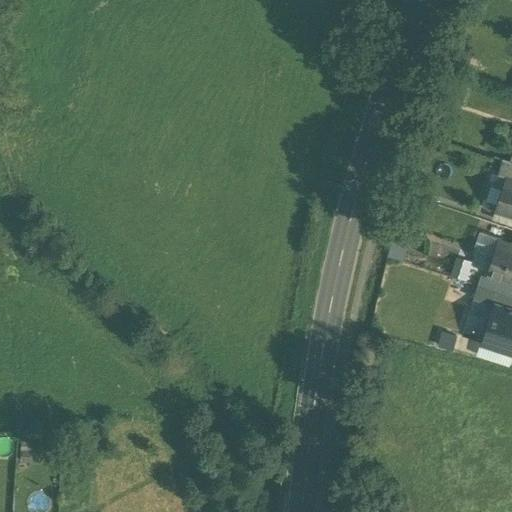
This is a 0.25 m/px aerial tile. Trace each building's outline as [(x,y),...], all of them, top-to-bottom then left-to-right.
[(511,162),(510,162),(503,159),(498,175),(506,177),(506,176),(511,177),(511,162)] [(511,177),(506,176),(506,177),(494,212),(511,217),(511,177)] [(403,254),(407,236),(398,234),(395,252),(403,254)] [(511,244),(501,241),(489,275),(499,279),(499,278),(511,282),(511,244)] [(450,274),(465,278),(470,260),(455,256),(450,274)] [(511,282),(499,278),(499,279),(495,292),(511,297),(511,282)] [(511,297),(495,292),(493,291),(489,304),(494,306),(494,305),(511,310),(511,297)] [(511,310),(494,305),(494,306),(482,342),(511,351),(511,310)]
